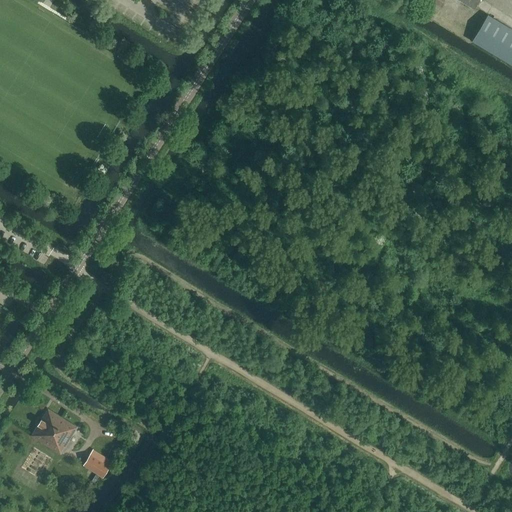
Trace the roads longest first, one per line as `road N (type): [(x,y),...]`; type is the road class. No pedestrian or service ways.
road 1 (unclassified): [(0,389),(249,0)]
road 2 (track): [(396,466),(77,268)]
